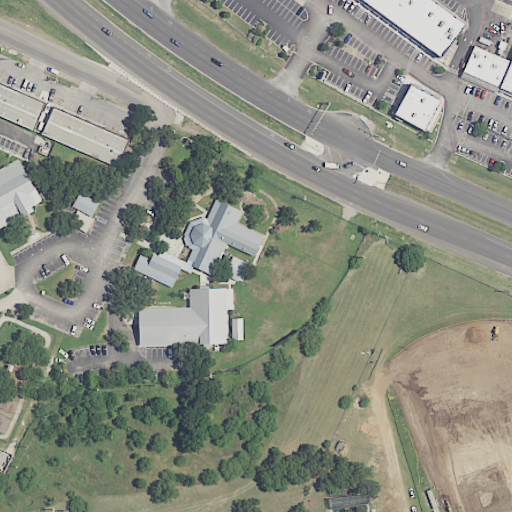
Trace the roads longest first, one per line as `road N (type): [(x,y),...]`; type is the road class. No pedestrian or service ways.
road 1 (primary): [(511,215),(277,104),(125,0)]
road 2 (primary): [(62,0),(174,85),(298,161)]
road 3 (primary): [(298,161),(511,259)]
road 4 (tertiary): [(0,30),(163,107)]
